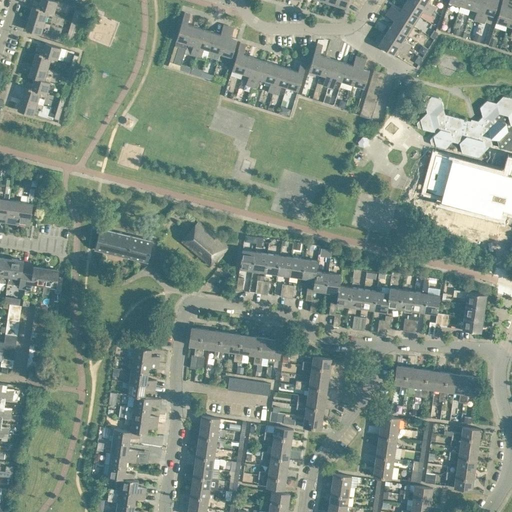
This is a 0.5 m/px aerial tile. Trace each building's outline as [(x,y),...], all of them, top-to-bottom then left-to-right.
[(58,1),(56,0),(54,0),(40,0),(40,2),(34,1),(32,6),(54,13),(58,1)] [(433,11),(414,0),(406,0),(403,6),(418,15),(422,10),(430,16),(433,11)] [(428,0),(414,0),(433,11),(436,6),(427,1),(428,0)] [(471,8),(473,0),(461,0),(460,5),(471,8)] [(479,21),(485,0),(473,0),(471,8),(476,10),(473,19),(479,21)] [(493,15),(497,0),(485,0),(479,21),(484,23),(487,13),(493,15)] [(507,25),(511,9),(511,7),(507,6),(508,0),(502,0),(495,21),(507,25)] [(418,15),(403,6),(400,11),(391,5),(388,10),(412,25),(418,15)] [(52,18),(54,13),(32,6),(29,18),(44,22),(46,16),(52,18)] [(406,35),(412,25),(388,10),(385,15),(394,20),(391,25),(406,35)] [(187,43),(193,25),(187,24),(190,14),(184,12),(176,39),(187,43)] [(49,30),(50,24),(44,22),(29,18),(25,29),(41,34),(43,28),(49,30)] [(73,31),(77,20),(72,18),(69,30),(73,31)] [(195,56),(204,29),(193,25),(187,43),(184,52),(195,56)] [(220,53),(228,26),(223,25),(220,34),(215,32),(209,50),(220,53)] [(403,40),(406,35),(391,25),(385,35),(408,50),(411,45),(403,40)] [(231,56),(237,39),(231,37),(234,28),(228,26),(220,53),(218,60),(229,63),(231,56)] [(209,50),(215,32),(204,29),(195,56),(201,57),(204,48),(209,50)] [(70,43),(73,31),(69,30),(65,42),(70,43)] [(408,50),(385,35),(378,45),(394,54),(397,49),(406,54),(408,50)] [(243,73),(248,56),(243,54),(246,44),(240,42),(231,69),(243,73)] [(57,59),(61,47),(45,43),(43,49),(37,47),(35,52),(57,59)] [(319,73),(325,56),(319,55),(322,45),(317,43),(308,70),(319,73)] [(55,64),(57,59),(35,52),(32,64),(47,68),(49,63),(55,64)] [(352,84),(361,57),(356,55),(353,65),(347,63),(342,80),(340,86),(350,90),(352,84)] [(251,86),(259,59),(248,56),(243,73),(249,75),(246,84),(251,86)] [(328,87),(336,60),(325,56),(319,73),(325,75),(322,85),(328,87)] [(364,87),(369,70),(363,68),(366,59),(361,57),(352,84),(364,87)] [(265,80),(270,62),(259,59),(251,86),(256,87),(259,78),(265,80)] [(342,80),(347,63),(336,60),(328,87),(333,88),(336,79),(342,80)] [(306,63),(301,61),(298,71),(292,69),(287,87),(298,90),(306,63)] [(272,93),(281,66),(270,62),(265,80),(270,81),(267,91),(272,93)] [(72,77),(76,65),(71,63),(67,75),(72,77)] [(52,76),(53,70),(47,68),(32,64),(28,76),(34,77),(44,80),(46,74),(52,76)] [(287,87),(292,69),(281,66),(272,93),(278,94),(281,85),(287,87)] [(383,79),(385,73),(374,69),(372,75),(383,79)] [(68,88),(72,77),(67,75),(64,86),(68,88)] [(381,85),(383,79),(372,75),(370,81),(381,85)] [(46,94),(50,82),(44,80),(34,77),(32,83),(26,81),(25,87),(46,94)] [(380,90),(381,85),(370,81),(368,87),(380,90)] [(65,99),(68,88),(64,86),(60,98),(65,99)] [(45,99),(46,94),(25,87),(21,98),(37,103),(39,97),(45,99)] [(378,96),(380,90),(368,87),(366,93),(378,96)] [(376,102),(378,96),(366,93),(365,98),(376,102)] [(41,110),(43,105),(37,103),(21,98),(17,110),(33,115),(35,109),(41,110)] [(61,111),(65,99),(60,98),(57,109),(61,111)] [(374,108),(376,102),(365,98),(363,104),(374,108)] [(372,114),(374,108),(363,104),(361,110),(372,114)] [(371,120),(372,114),(361,110),(359,116),(371,120)] [(362,137),(358,142),(360,146),(364,146),(368,142),(366,138),(362,137)] [(434,155),(425,192),(441,197),(440,202),(501,217),(503,209),(511,210),(511,159),(509,159),(505,174),(434,155)] [(0,221),(6,222),(8,199),(0,198),(0,221)] [(17,224),(20,201),(8,199),(6,222),(17,224)] [(32,203),(20,201),(17,224),(29,226),(32,203)] [(164,221),(160,226),(166,231),(170,227),(164,221)] [(197,222),(195,225),(181,241),(209,265),(214,259),(216,261),(227,248),(197,222)] [(94,249),(147,262),(152,241),(99,228),(94,249)] [(252,270),(255,251),(242,249),(239,268),(252,270)] [(265,272),(268,253),(255,251),(252,270),(265,272)] [(277,273),(280,255),(268,253),(265,272),(277,273)] [(290,275),(292,257),(280,255),(277,273),(290,275)] [(0,282),(8,284),(11,259),(0,256),(0,282)] [(315,279),(317,271),(316,271),(318,260),(317,260),(318,256),(313,256),(313,260),(305,258),(302,277),(308,278),(308,280),(314,281),(315,279)] [(302,277),(305,258),(292,257),(290,275),(302,277)] [(22,271),(23,260),(11,259),(8,284),(13,285),(14,277),(20,278),(19,287),(24,288),(27,272),(22,271)] [(42,293),(46,268),(33,266),(32,272),(27,272),(24,288),(24,290),(42,293)] [(57,276),(58,269),(46,268),(42,293),(48,293),(49,285),(55,286),(54,292),(60,293),(62,277),(57,276)] [(326,292),(328,273),(317,271),(315,279),(314,281),(313,288),(313,290),(326,292)] [(338,293),(339,285),(341,275),(328,273),(326,292),(338,293)] [(262,294),(264,281),(257,280),(255,293),(262,294)] [(287,297),(289,284),(282,283),(280,296),(287,297)] [(349,306),(352,286),(339,285),(338,293),(337,302),(336,304),(349,306)] [(361,307),(364,288),(352,286),(349,306),(361,307)] [(399,307),(402,289),(389,287),(388,292),(387,305),(399,307)] [(374,309),(376,290),(364,288),(361,307),(374,309)] [(411,314),(414,290),(402,289),(399,307),(404,308),(403,313),(411,314)] [(386,313),(387,305),(388,292),(376,290),(374,309),(378,310),(378,312),(386,313)] [(424,311),(427,292),(414,290),(411,314),(410,318),(408,331),(415,332),(416,320),(418,320),(419,310),(424,311)] [(486,294),(458,290),(454,290),(453,296),(466,298),(465,305),(484,308),(484,307),(485,307),(487,299),(485,299),(486,294)] [(437,312),(439,294),(427,292),(424,311),(436,313),(437,313),(437,312)] [(20,314),(21,305),(9,304),(8,312),(20,314)] [(483,312),(484,308),(465,305),(464,317),(483,320),(485,312),(483,312)] [(46,316),(47,309),(35,307),(34,314),(46,316)] [(19,322),(20,314),(8,312),(7,320),(19,322)] [(358,329),(360,316),(354,315),(352,328),(358,329)] [(408,331),(410,318),(404,317),(402,330),(408,331)] [(482,327),(483,320),(464,317),(462,329),(480,332),(481,327),(482,327)] [(18,329),(19,322),(7,320),(6,326),(6,328),(18,329)] [(195,369),(202,328),(191,327),(189,345),(196,346),(196,348),(195,348),(194,355),(191,355),(189,368),(195,369)] [(16,337),(18,329),(6,328),(5,333),(5,335),(16,337)] [(209,348),(212,330),(202,328),(195,369),(202,370),(204,356),(202,356),(203,349),(202,349),(202,347),(209,348)] [(218,358),(221,331),(212,330),(209,348),(216,349),(216,351),(215,351),(214,358),(218,358)] [(229,351),(232,332),(221,331),(218,358),(222,359),(223,352),(222,352),(222,350),(229,351)] [(238,361),(241,334),(232,332),(229,351),(236,352),(236,354),(235,354),(234,361),(238,361)] [(249,354),(251,335),(241,334),(238,361),(241,362),(242,355),(242,353),(249,354)] [(15,345),(16,337),(5,335),(4,342),(4,343),(15,345)] [(257,364),(261,337),(251,335),(249,354),(256,355),(255,357),(254,356),(253,364),(257,364)] [(269,356),(271,338),(261,337),(257,364),(261,365),(262,358),(261,357),(261,355),(269,356)] [(278,367),(281,340),(271,338),(269,356),(275,357),(275,359),(274,359),(273,366),(278,367)] [(14,353),(15,345),(4,343),(2,351),(14,353)] [(160,356),(150,355),(151,349),(134,346),(132,359),(159,362),(160,356)] [(13,360),(14,353),(2,351),(2,352),(1,358),(13,360)] [(331,358),(312,356),(311,363),(309,363),(309,362),(302,361),(302,366),(329,370),(331,358)] [(12,367),(13,360),(1,358),(0,365),(12,367)] [(158,367),(159,362),(132,359),(130,371),(148,373),(149,366),(158,367)] [(403,394),(407,366),(397,365),(394,383),(401,384),(401,386),(400,386),(399,393),(403,394)] [(328,380),(329,370),(302,366),(301,369),(308,370),(309,369),(310,369),(309,377),(328,380)] [(414,386),(416,368),(407,366),(403,394),(407,394),(408,387),(407,387),(407,385),(414,386)] [(423,397),(427,369),(416,368),(414,386),(421,387),(421,389),(420,389),(419,396),(423,397)] [(435,380),(436,370),(427,369),(423,397),(427,397),(428,390),(427,390),(427,388),(434,389),(435,380)] [(442,399),(446,372),(436,370),(435,380),(434,389),(441,390),(441,392),(440,392),(439,399),(442,399)] [(38,372),(29,371),(28,378),(37,379),(38,372)] [(147,380),(148,373),(130,371),(129,383),(155,387),(156,381),(147,380)] [(454,392),(456,373),(446,372),(442,399),(447,400),(448,393),(447,393),(447,391),(454,392)] [(462,402),(466,375),(456,373),(454,392),(461,393),(461,395),(460,395),(459,402),(462,402)] [(474,395),(476,380),(476,376),(466,375),(462,402),(466,403),(467,396),(466,396),(467,394),(474,395)] [(326,389),(328,380),(309,377),(308,383),(307,383),(307,382),(295,380),(295,385),(326,389)] [(6,388),(7,383),(0,382),(0,392),(18,395),(18,389),(6,388)] [(155,392),(155,387),(129,383),(127,394),(129,394),(144,396),(145,390),(155,392)] [(269,396),(271,384),(264,383),(263,395),(269,396)] [(325,399),(326,389),(295,385),(294,388),(306,390),(306,389),(308,389),(307,397),(325,399)] [(17,400),(18,395),(0,392),(0,402),(4,403),(5,399),(17,400)] [(161,398),(144,396),(129,394),(127,407),(150,410),(151,403),(160,404),(161,398)] [(324,409),(325,399),(307,397),(306,403),(304,402),(304,401),(297,400),(296,405),(324,409)] [(3,407),(4,403),(0,402),(0,412),(11,414),(12,408),(3,407)] [(322,419),(324,409),(296,405),(295,408),(303,409),(303,408),(305,409),(304,416),(322,419)] [(149,416),(150,410),(127,407),(125,419),(131,420),(158,423),(159,417),(149,416)] [(10,419),(11,414),(0,412),(0,421),(1,422),(5,422),(5,418),(10,419)] [(218,429),(220,418),(201,415),(200,426),(218,429)] [(398,429),(400,418),(381,415),(380,425),(398,429)] [(321,429),(322,419),(304,416),(303,423),(301,422),(301,421),(294,420),(293,425),(321,429)] [(157,428),(158,423),(131,420),(129,430),(140,432),(147,433),(147,427),(157,428)] [(1,425),(1,422),(0,421),(0,430),(2,431),(8,432),(9,427),(1,425)] [(396,438),(398,429),(380,425),(378,435),(396,438)] [(217,439),(218,429),(200,426),(198,436),(217,439)] [(291,439),(293,429),(275,426),(274,433),(272,433),(272,432),(265,431),(264,435),(291,439)] [(478,440),(480,429),(462,427),(461,434),(459,433),(459,432),(444,430),(443,434),(451,435),(451,436),(478,440)] [(140,432),(129,430),(114,428),(112,441),(129,443),(130,436),(139,438),(140,432)] [(290,449),(291,439),(264,435),(263,439),(271,440),(271,439),(273,439),(272,447),(290,449)] [(395,448),(396,438),(378,435),(377,445),(395,448)] [(215,449),(217,439),(198,436),(197,446),(215,449)] [(477,450),(478,440),(451,436),(451,439),(458,440),(460,440),(459,447),(477,450)] [(128,449),(129,443),(112,441),(110,453),(137,456),(137,450),(128,449)] [(393,458),(395,448),(377,445),(375,455),(393,458)] [(214,458),(215,449),(197,446),(195,456),(214,458)] [(289,459),(290,449),(272,447),(271,453),(269,452),(269,451),(262,450),(261,455),(289,459)] [(475,460),(477,450),(459,447),(458,453),(456,453),(456,452),(449,451),(449,456),(475,460)] [(136,461),(137,456),(110,453),(108,464),(125,467),(126,460),(136,461)] [(287,469),(289,459),(261,455),(261,459),(268,460),(268,459),(270,459),(269,467),(287,469)] [(398,459),(393,458),(375,455),(374,465),(392,468),(393,462),(397,462),(398,459)] [(212,469),(214,458),(195,456),(194,466),(212,469)] [(474,469),(475,460),(449,456),(448,459),(455,460),(457,460),(456,467),(474,469)] [(125,472),(125,467),(108,464),(107,476),(114,477),(133,480),(133,479),(134,474),(125,472)] [(398,469),(392,468),(374,465),(372,475),(396,478),(398,469)] [(211,479),(212,469),(194,466),(193,476),(211,479)] [(286,479),(287,469),(269,467),(268,473),(266,472),(259,470),(258,475),(286,479)] [(473,480),(474,469),(456,467),(455,473),(453,473),(453,472),(446,471),(446,476),(473,480)] [(0,475),(10,477),(11,471),(0,469),(0,475)] [(420,482),(421,472),(417,472),(411,471),(410,480),(420,482)] [(350,486),(351,476),(333,473),(331,484),(350,486)] [(285,489),(286,479),(258,475),(258,478),(265,480),(265,479),(267,479),(266,486),(285,489)] [(209,488),(211,479),(193,476),(191,486),(209,488)] [(471,489),(473,480),(446,476),(445,479),(452,480),(452,479),(454,479),(453,486),(471,489)] [(138,480),(133,479),(133,480),(114,477),(114,489),(119,490),(145,494),(146,488),(137,486),(138,480)] [(348,497),(350,486),(331,484),(330,494),(348,497)] [(430,498),(432,487),(414,485),(413,492),(411,492),(411,491),(404,490),(403,494),(430,498)] [(208,498),(209,488),(191,486),(190,496),(208,498)] [(145,499),(145,494),(119,490),(114,489),(109,489),(107,501),(117,502),(134,505),(135,498),(145,499)] [(288,504),(289,493),(271,491),(270,498),(268,497),(261,496),(261,500),(288,504)] [(347,506),(348,497),(330,494),(328,504),(347,506)] [(429,508),(430,498),(403,494),(403,498),(410,499),(410,498),(412,498),(411,505),(429,508)] [(207,508),(208,498),(190,496),(188,506),(207,508)] [(271,511),(286,511),(288,504),(261,500),(260,503),(267,505),(267,504),(269,504),(268,511),(271,511)] [(133,510),(134,505),(117,502),(115,511),(142,511),(143,511),(133,510)]
